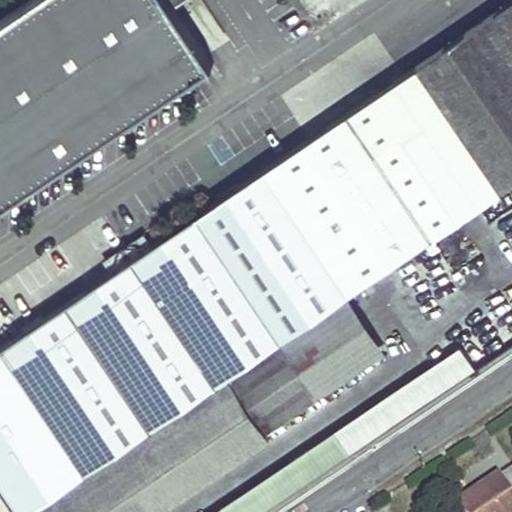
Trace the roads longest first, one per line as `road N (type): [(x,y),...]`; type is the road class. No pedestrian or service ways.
road 1 (residential): [(0,270),(408,0)]
road 2 (residential): [(317,511),(511,381)]
